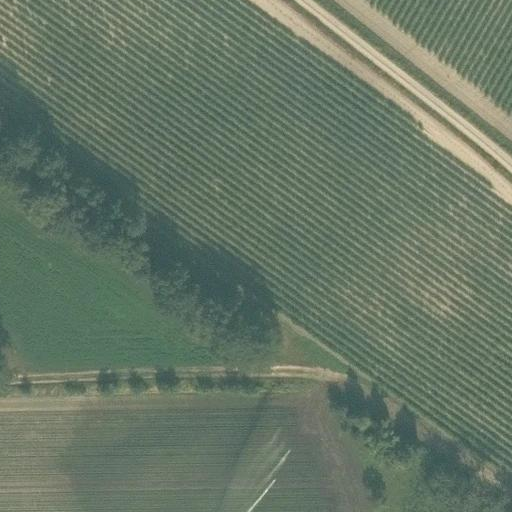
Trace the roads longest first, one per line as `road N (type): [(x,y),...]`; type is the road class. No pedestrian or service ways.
road 1 (track): [(326,369),(0,134)]
road 2 (track): [(0,375),(326,369)]
road 3 (track): [(298,0),(511,170)]
road 4 (track): [(326,369),(511,498)]
